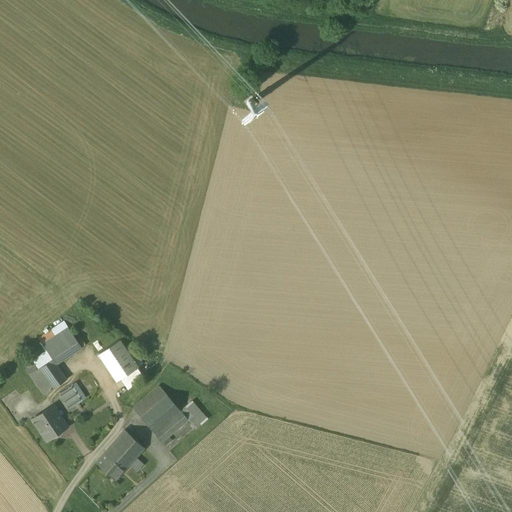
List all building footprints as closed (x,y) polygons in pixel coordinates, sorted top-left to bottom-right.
[(56,364),(86,345),(83,341),(79,343),(68,327),(42,344),(47,351),(33,360),(35,363),(27,369),(44,395),(67,380),(56,364)] [(137,367),(119,340),(98,353),(117,381),(137,367)] [(72,385),(60,393),(70,408),(82,400),(72,385)] [(160,385),(136,405),(164,439),(191,417),(197,424),(208,415),(193,397),(180,408),(160,385)] [(67,427),(53,405),(31,419),(46,441),(67,427)] [(125,429),(95,462),(115,480),(144,448),(125,429)]
